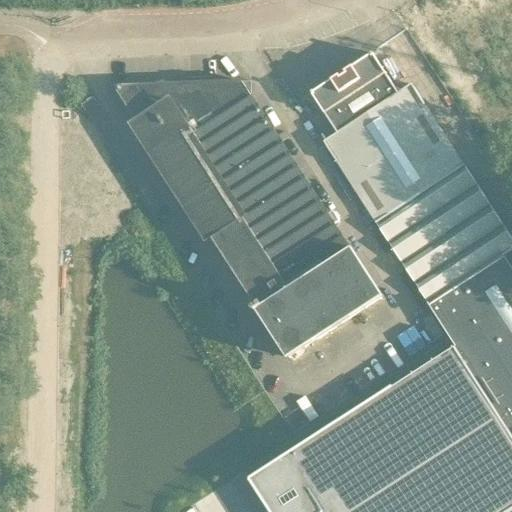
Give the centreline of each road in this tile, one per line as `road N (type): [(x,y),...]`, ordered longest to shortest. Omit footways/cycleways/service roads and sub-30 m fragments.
road 1 (unclassified): [(43,511),(42,85),(60,50)]
road 2 (unclassified): [(60,50),(97,28),(224,20),(318,0)]
